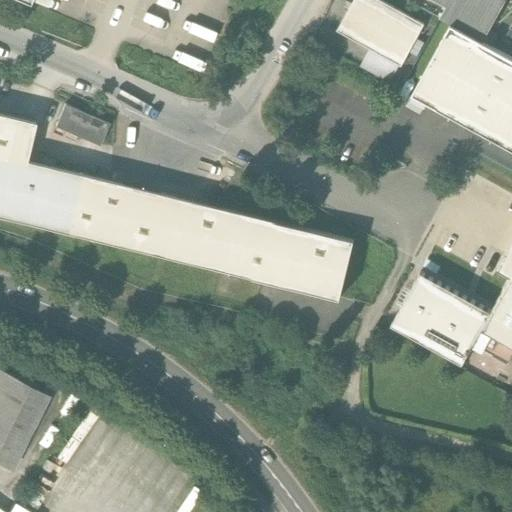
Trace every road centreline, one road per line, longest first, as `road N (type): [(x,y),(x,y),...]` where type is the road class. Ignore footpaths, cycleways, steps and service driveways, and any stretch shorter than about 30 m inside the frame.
road 1 (track): [(511,460),(349,418),(355,356),(404,254),(397,204)]
road 2 (secondary): [(0,292),(79,322),(170,376),(238,438),(297,511)]
road 3 (residential): [(233,136),(0,36)]
road 4 (residential): [(397,204),(362,200),(233,136)]
road 5 (residential): [(233,136),(308,0)]
